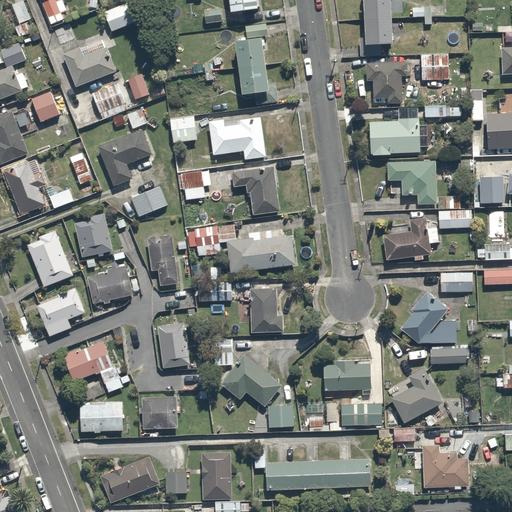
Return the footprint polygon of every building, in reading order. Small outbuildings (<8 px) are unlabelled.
[(25,0),(23,0),(12,4),(20,24),(15,26),(20,39),(35,33),(30,21),(33,19),(25,0)] [(43,0),(53,25),(70,19),(62,0),(43,0)] [(256,0),(229,0),(231,12),(258,8),(256,0)] [(397,0),(369,0),(372,47),(400,46),(397,0)] [(130,3),(107,12),(114,32),(137,24),(130,3)] [(447,3),(433,3),(432,16),(447,17),(447,3)] [(220,7),(204,10),(205,23),(221,21),(220,7)] [(266,24),(245,26),(247,38),(267,35),(266,24)] [(262,38),(235,41),(242,95),(269,91),(262,38)] [(0,52),(0,65),(7,63),(10,70),(30,62),(23,43),(0,52)] [(511,47),(502,48),(503,74),(511,74),(511,47)] [(82,50),(65,56),(78,87),(118,72),(109,50),(85,59),(82,50)] [(454,53),(422,54),(422,80),(454,80),(454,53)] [(215,62),(206,62),(206,80),(218,81),(218,66),(223,67),(223,57),(215,57),(215,62)] [(369,63),(369,83),(374,83),(374,99),(389,99),(389,104),(405,104),(405,73),(413,73),(413,63),(369,63)] [(15,70),(0,76),(0,102),(24,93),(15,70)] [(146,74),(132,79),(141,105),(155,100),(146,74)] [(120,83),(91,95),(102,123),(131,111),(120,83)] [(55,95),(35,102),(41,122),(61,115),(55,95)] [(481,100),(471,100),(472,121),(482,120),(481,100)] [(462,103),(428,104),(429,118),(463,117),(462,103)] [(145,108),(129,115),(135,128),(150,121),(145,108)] [(15,112),(0,118),(0,139),(1,142),(0,142),(0,161),(1,164),(31,151),(15,112)] [(511,112),(487,115),(489,150),(511,147),(511,112)] [(197,116),(172,120),(176,143),(200,140),(197,116)] [(264,119),(212,124),(214,156),(246,153),(246,160),(267,158),(264,119)] [(423,120),(371,122),(372,153),(424,151),(423,120)] [(147,131),(103,148),(117,187),(136,180),(130,165),(156,155),(147,131)] [(84,154),(72,159),(83,183),(95,179),(84,154)] [(474,159),(460,159),(460,170),(473,171),(474,159)] [(443,162),(393,161),(393,180),(405,181),(404,193),(419,194),(419,205),(442,206),(443,162)] [(35,164),(9,174),(26,216),(52,205),(35,164)] [(279,211),(274,167),(232,172),(234,187),(246,185),(247,192),(251,192),(254,215),(279,211)] [(209,170),(182,173),(186,201),(213,197),(209,170)] [(503,176),(481,178),(481,204),(504,203),(503,176)] [(160,184),(130,197),(141,221),(171,207),(160,184)] [(73,189),(52,196),(57,209),(77,201),(73,189)] [(472,210),(439,211),(439,229),(472,227),(472,210)] [(411,231),(383,236),(387,260),(431,254),(426,217),(410,220),(411,231)] [(110,219),(80,224),(85,258),(115,253),(110,219)] [(28,240),(31,246),(47,287),(77,275),(58,228),(28,240)] [(285,235),(284,228),(251,233),(251,238),(230,241),(235,275),(298,265),(294,233),(285,235)] [(174,236),(150,240),(158,290),(182,286),(174,236)] [(511,245),(480,247),(481,263),(511,261),(511,245)] [(133,269),(94,279),(99,301),(138,292),(133,269)] [(511,269),(485,271),(485,286),(511,284),(511,269)] [(475,271),(443,272),(444,293),(476,292),(475,271)] [(80,288),(45,299),(54,330),(89,319),(80,288)] [(287,288),(253,288),(253,333),(287,334),(287,288)] [(511,289),(480,291),(481,320),(511,318),(511,289)] [(458,326),(435,326),(447,310),(427,294),(401,328),(422,344),(458,344),(458,326)] [(190,326),(160,330),(167,372),(197,367),(190,326)] [(236,339),(217,339),(217,366),(235,367),(236,339)] [(106,342),(68,354),(77,381),(115,368),(106,342)] [(472,345),(433,347),(434,368),(473,366),(472,345)] [(223,384),(244,400),(250,393),(267,406),(284,382),(246,354),(223,384)] [(341,365),(327,366),(329,392),(376,389),(374,366),(358,367),(358,357),(341,358),(341,365)] [(416,387),(394,400),(409,427),(448,404),(427,367),(410,377),(416,387)] [(511,388),(511,373),(510,373),(502,373),(503,378),(496,378),(497,387),(503,387),(503,388),(511,388)] [(179,400),(144,401),(144,408),(142,408),(142,416),(144,415),(145,429),(180,428),(179,400)] [(127,403),(84,404),(85,434),(128,432),(127,403)] [(386,403),(342,404),(343,427),(386,426),(386,403)] [(297,405),(270,407),(272,426),(299,424),(297,405)] [(326,416),(310,416),(310,433),(326,433),(326,416)] [(448,446),(424,447),(425,490),(475,489),(474,460),(448,461),(448,446)] [(234,454),(204,454),(205,498),(234,498),(234,454)] [(153,458),(101,478),(110,504),(163,485),(153,458)] [(374,460),(268,465),(269,492),(375,486),(374,460)] [(189,473),(168,473),(168,493),(188,493),(189,473)] [(240,511),(240,501),(216,501),(216,511),(240,511)]
